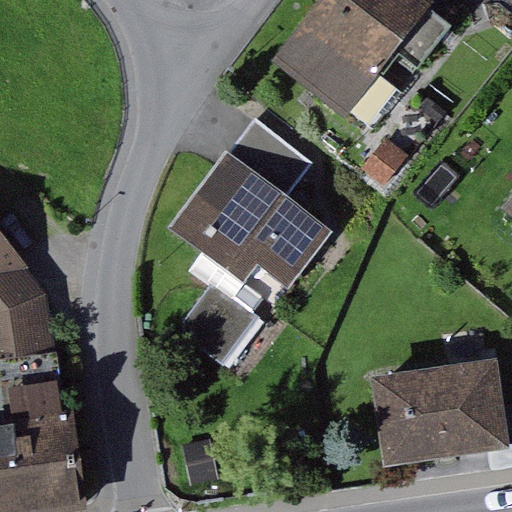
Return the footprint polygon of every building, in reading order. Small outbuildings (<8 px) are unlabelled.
[(430,14),(415,0),(329,0),(276,60),(363,138),(395,103),(370,80),(430,14)] [(311,165),(257,123),(242,142),(174,229),(273,307),(332,232),(287,197),(311,165)] [(46,278),(0,227),(0,360),(54,355),(46,278)] [(499,363),(371,381),(384,472),(511,454),(499,363)] [(87,511),(74,415),(0,425),(0,511),(87,511)]
